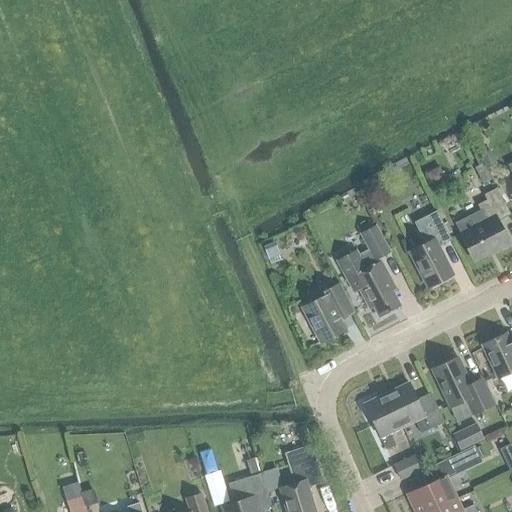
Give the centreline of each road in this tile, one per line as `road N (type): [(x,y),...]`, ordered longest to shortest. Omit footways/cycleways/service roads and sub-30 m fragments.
road 1 (residential): [(511,287),(335,378),(325,417),(362,511)]
road 2 (track): [(243,238),(302,372),(325,403)]
